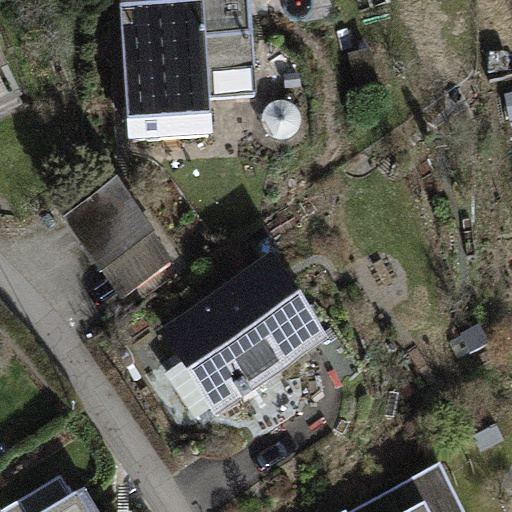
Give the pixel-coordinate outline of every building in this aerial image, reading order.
[(254,0),(119,0),(129,141),(213,135),(211,100),(261,97),(254,0)] [(0,106),(24,95),(0,46),(0,106)] [(116,176),(60,217),(121,301),(177,261),(116,176)] [(275,254),(159,332),(216,417),(332,339),(275,254)] [(462,511),(437,464),(344,511),(462,511)] [(62,477),(3,511),(100,511),(85,486),(72,494),(62,477)]
